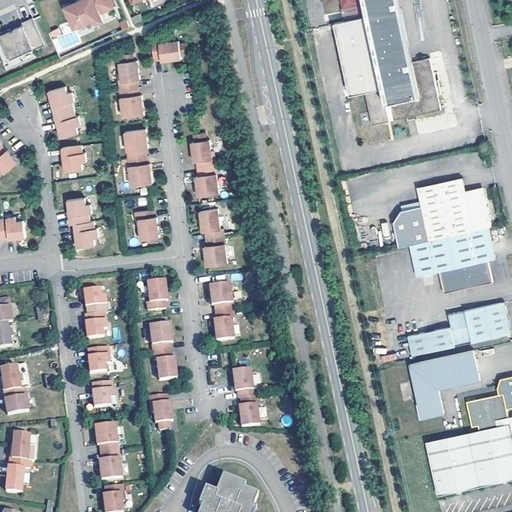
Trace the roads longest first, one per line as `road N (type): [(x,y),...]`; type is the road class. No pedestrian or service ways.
road 1 (tertiary): [(368,511),(256,0)]
road 2 (residential): [(56,269),(85,511)]
road 3 (residential): [(163,86),(184,256)]
road 4 (residential): [(285,511),(261,469),(227,452),(205,461),(173,511)]
road 5 (residential): [(474,0),(511,163)]
road 6 (residential): [(28,116),(39,136),(56,269)]
road 7 (residential): [(184,256),(202,408)]
road 8 (residential): [(56,269),(184,256)]
